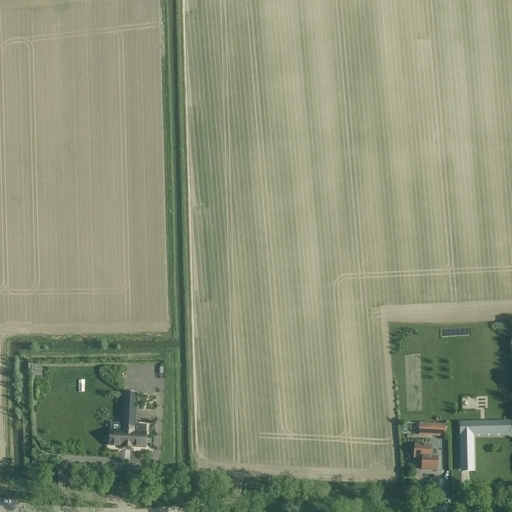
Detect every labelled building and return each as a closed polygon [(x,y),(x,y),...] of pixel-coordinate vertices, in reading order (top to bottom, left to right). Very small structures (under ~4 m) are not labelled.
[(110,435),(110,447),(121,447),(121,449),(132,450),(133,448),(145,448),(146,433),(141,433),(141,426),(134,425),(135,401),(135,394),(125,393),(125,401),(124,425),(111,424),(111,432),(110,432),(110,435)] [(511,421),(459,422),(460,436),(473,436),(511,435),(511,421)] [(445,437),(445,425),(419,423),(418,436),(445,437)] [(473,436),(460,436),(459,472),(473,472),(473,449),(473,436)] [(414,464),(422,464),(422,470),(436,471),(436,458),(430,458),(431,452),(431,445),(414,444),(413,460),(414,460),(414,464)]
